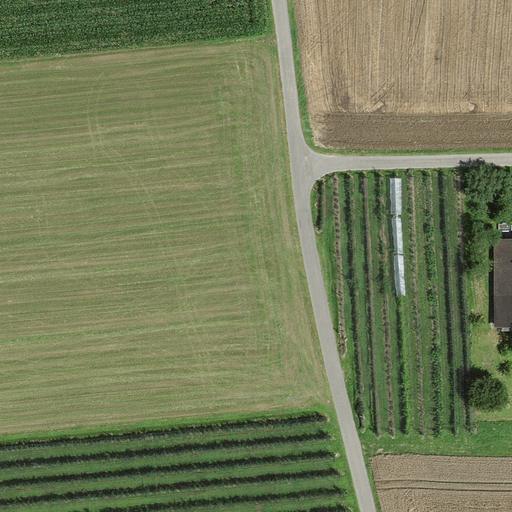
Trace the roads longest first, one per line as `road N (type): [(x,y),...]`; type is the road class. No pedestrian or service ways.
road 1 (residential): [(371,511),(311,258),(276,0)]
road 2 (track): [(301,166),(511,162)]
